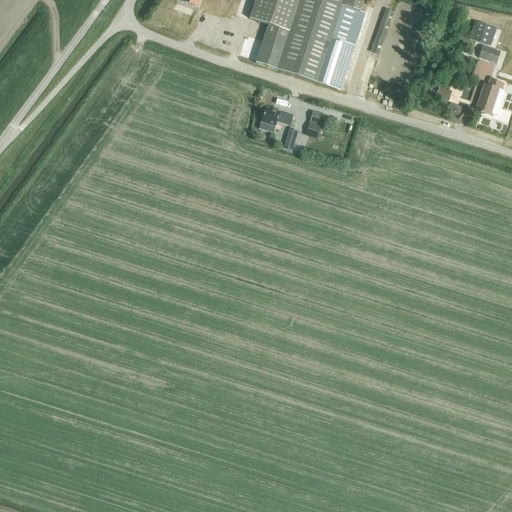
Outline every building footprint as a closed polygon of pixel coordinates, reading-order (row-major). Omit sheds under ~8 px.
[(264,38),(255,64),(340,91),(346,92),(359,52),(353,51),(354,46),(355,45),(361,47),(373,9),(367,7),(365,14),(360,12),(363,0),(255,0),(249,20),(268,26),(265,36),(262,35),(262,37),(264,38)] [(393,9),(395,0),(388,0),(386,7),(393,9)] [(386,10),(374,45),(382,48),(394,13),(386,10)] [(490,47),(496,30),(475,22),(469,40),(490,47)] [(482,47),(476,45),(472,57),(478,59),(495,65),(499,53),(482,47)] [(504,92),(501,91),(503,84),(490,80),(488,86),(484,85),(475,111),(490,116),(490,114),(496,116),(504,92)] [(439,88),(436,98),(444,100),(447,91),(439,88)] [(290,126),(293,117),(265,108),(261,123),(275,128),(276,122),(290,126)] [(325,116),(312,113),(310,122),(323,125),(325,116)] [(306,135),(318,139),(323,127),(310,123),(306,135)] [(283,148),(292,151),(297,132),(289,130),(283,148)]
